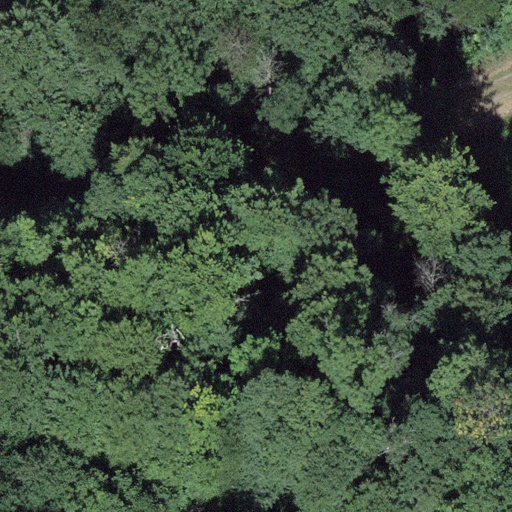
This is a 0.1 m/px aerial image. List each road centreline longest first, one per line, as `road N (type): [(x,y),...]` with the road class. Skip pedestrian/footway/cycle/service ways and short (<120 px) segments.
road 1 (track): [(511,78),(431,119),(0,241)]
road 2 (track): [(163,511),(0,459)]
